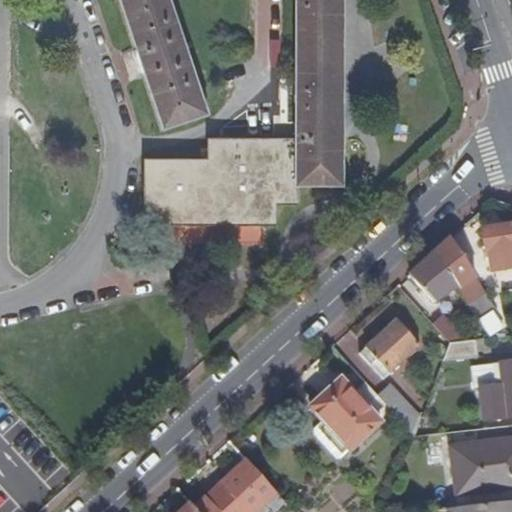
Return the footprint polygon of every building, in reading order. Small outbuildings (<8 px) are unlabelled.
[(139,81),(155,129),(197,114),(159,0),(111,0),(128,48),(139,81)] [(138,197),(138,221),(158,221),(257,220),(266,220),(266,201),(289,201),(288,185),(334,185),(334,137),(333,0),(286,0),(288,140),(202,140),(201,160),(137,159),(138,197)] [(485,270),(511,267),(511,238),(510,224),(477,229),(479,252),(484,251),(485,270)] [(452,287),(472,320),(489,307),(446,238),(431,251),(452,287)] [(428,304),(452,287),(431,251),(402,278),(428,304)] [(495,310),(478,320),(489,338),(506,328),(495,310)] [(427,324),(444,342),(459,341),(437,316),(427,324)] [(391,320),(354,355),(377,380),(415,346),(391,320)] [(459,341),(444,342),(445,359),(470,357),(468,340),(459,341)] [(511,368),(511,362),(464,368),(466,389),(472,388),(476,422),(511,416),(511,368)] [(317,421),(343,449),(375,420),(337,379),(305,407),(317,421)] [(410,437),(417,436),(435,388),(428,385),(417,418),(410,437)] [(374,398),(410,437),(417,418),(387,386),(374,398)] [(335,456),(343,449),(317,421),(309,428),(308,433),(331,456),(335,456)] [(470,505),(506,502),(504,485),(511,484),(511,440),(445,447),(450,493),(469,491),(470,505)] [(250,511),(270,493),(242,462),(189,509),(191,511),(250,511)] [(511,511),(511,507),(511,501),(506,502),(470,505),(443,508),(443,511),(511,511)]
